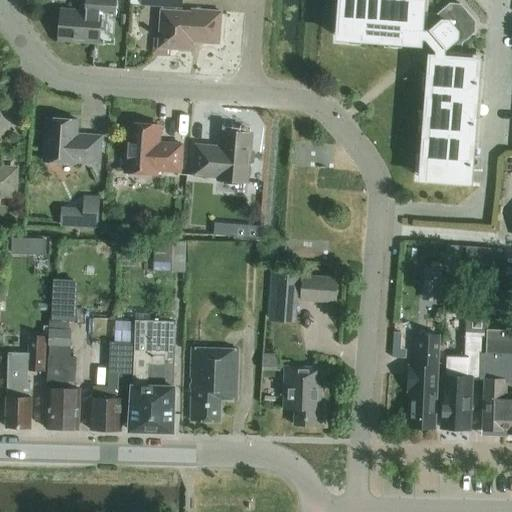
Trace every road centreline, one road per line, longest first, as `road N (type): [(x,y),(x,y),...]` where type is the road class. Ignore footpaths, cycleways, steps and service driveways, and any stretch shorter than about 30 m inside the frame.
road 1 (residential): [(357,509),(382,207),(369,173),(322,108),(294,95),(250,92)]
road 2 (secondary): [(315,508),(296,468),(270,455),(0,448)]
road 3 (residential): [(250,92),(50,79),(0,26)]
road 4 (secondary): [(357,509),(493,511)]
